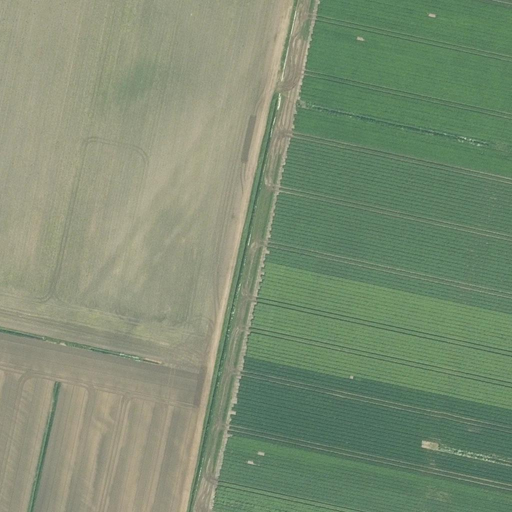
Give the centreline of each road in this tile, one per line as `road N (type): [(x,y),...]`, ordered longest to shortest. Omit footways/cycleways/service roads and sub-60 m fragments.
road 1 (track): [(188,511),(296,0)]
road 2 (track): [(511,87),(419,511)]
